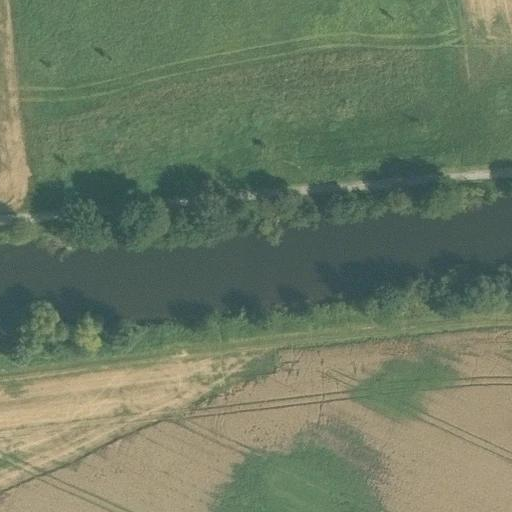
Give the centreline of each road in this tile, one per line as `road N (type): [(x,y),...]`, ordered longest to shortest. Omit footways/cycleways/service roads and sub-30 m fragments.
road 1 (track): [(0,219),(511,174)]
road 2 (track): [(511,347),(0,390)]
